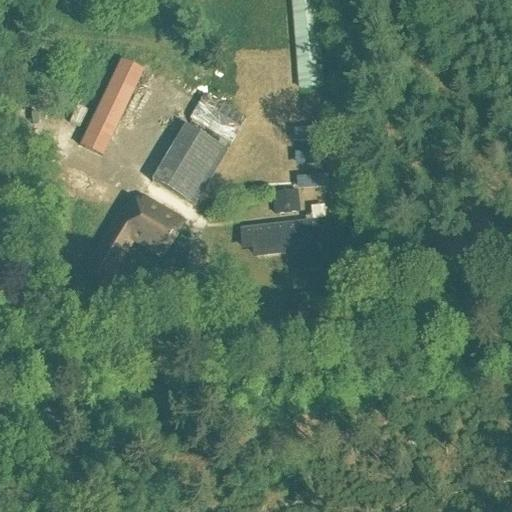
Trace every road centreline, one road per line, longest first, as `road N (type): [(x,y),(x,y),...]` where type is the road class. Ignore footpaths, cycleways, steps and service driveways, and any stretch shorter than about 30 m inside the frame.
road 1 (tertiary): [(33,365),(511,305)]
road 2 (unclassified): [(33,365),(8,93)]
